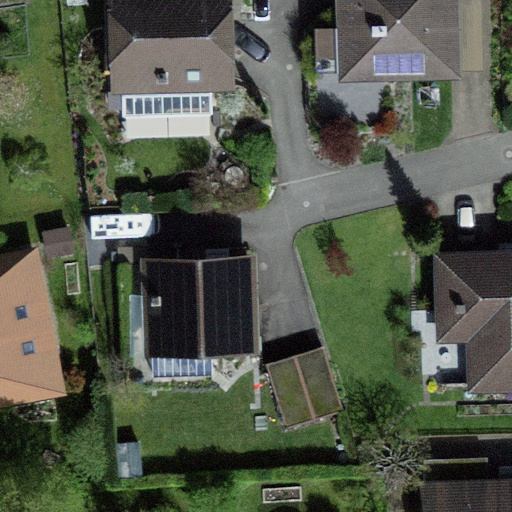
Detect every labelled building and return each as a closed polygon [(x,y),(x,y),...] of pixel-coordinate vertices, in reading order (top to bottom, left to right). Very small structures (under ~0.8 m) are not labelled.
[(256,0),(128,0),(127,92),(255,93),(256,0)] [(471,0),(350,0),(352,92),(474,89),(471,0)] [(511,257),(446,261),(450,352),(477,351),(479,402),(511,400),(511,257)] [(267,258),(158,261),(161,360),(269,358),(267,258)] [(25,263),(0,267),(0,389),(47,380),(25,263)] [(327,363),(273,375),(287,433),(340,420),(327,363)] [(406,466),(384,469),(389,511),(411,508),(406,466)] [(511,511),(511,488),(497,489),(498,511),(511,511)] [(498,511),(497,489),(430,491),(431,511),(498,511)]
